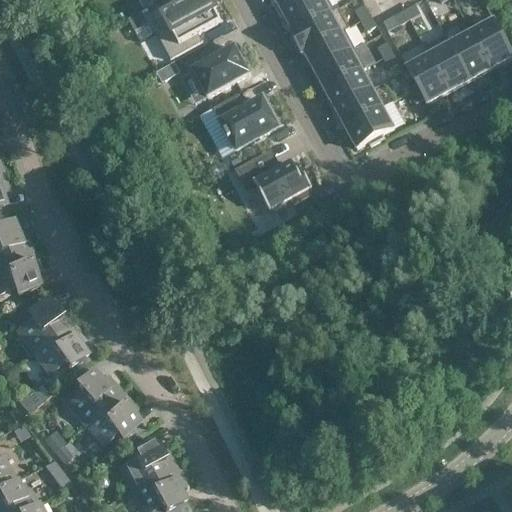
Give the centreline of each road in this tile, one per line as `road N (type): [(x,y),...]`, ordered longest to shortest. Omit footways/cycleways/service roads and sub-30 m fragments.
road 1 (residential): [(228,511),(100,324),(45,216),(0,90)]
road 2 (residential): [(243,0),(344,186),(511,96)]
road 3 (tertiary): [(403,511),(447,485),(511,419)]
